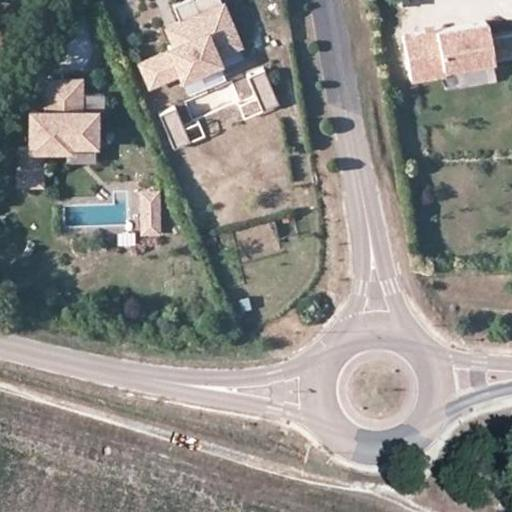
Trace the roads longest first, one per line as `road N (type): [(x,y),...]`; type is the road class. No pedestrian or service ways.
road 1 (tertiary): [(324,0),(362,210)]
road 2 (tertiary): [(158,382),(325,424)]
road 3 (tertiary): [(326,363),(234,380),(158,382)]
road 4 (tertiary): [(158,382),(0,349)]
road 5 (tertiary): [(411,344),(362,210)]
road 6 (tertiary): [(362,210),(361,293),(342,346)]
